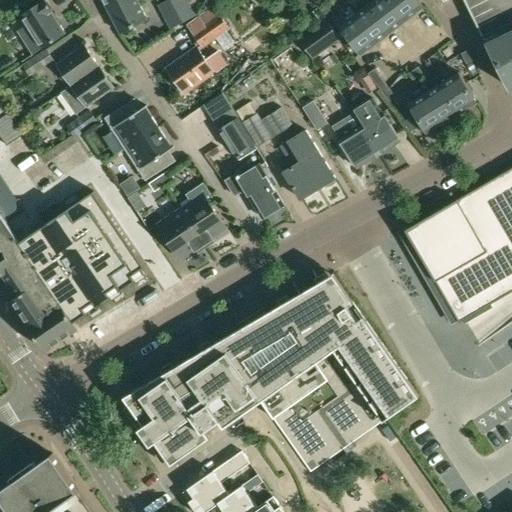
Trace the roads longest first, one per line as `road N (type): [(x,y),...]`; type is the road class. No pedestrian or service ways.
road 1 (residential): [(269,262),(87,0)]
road 2 (residential): [(269,262),(511,133)]
road 3 (residential): [(46,392),(269,262)]
road 4 (tertiary): [(128,511),(46,392)]
road 5 (residential): [(511,118),(472,44),(432,5)]
road 6 (residential): [(130,511),(239,436)]
